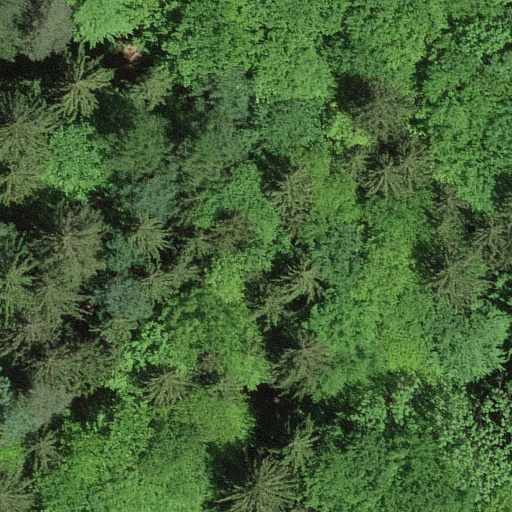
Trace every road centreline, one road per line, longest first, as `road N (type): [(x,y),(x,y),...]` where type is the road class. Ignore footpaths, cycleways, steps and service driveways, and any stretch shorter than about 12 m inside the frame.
road 1 (track): [(301,511),(511,346)]
road 2 (track): [(162,0),(0,79)]
